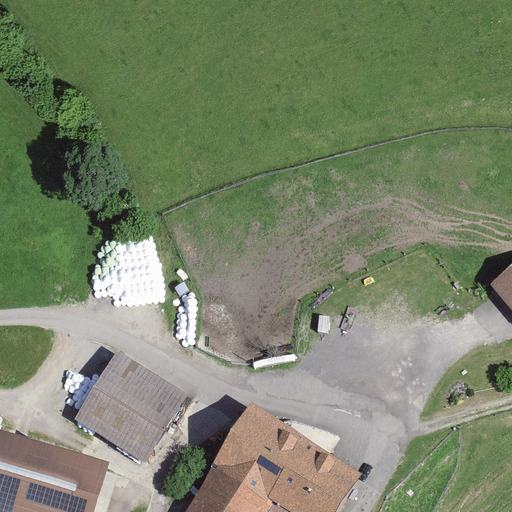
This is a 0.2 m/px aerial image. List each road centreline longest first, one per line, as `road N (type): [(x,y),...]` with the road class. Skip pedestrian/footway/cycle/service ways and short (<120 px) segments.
road 1 (track): [(70,318),(75,362),(54,409),(0,397)]
road 2 (track): [(511,395),(367,433)]
